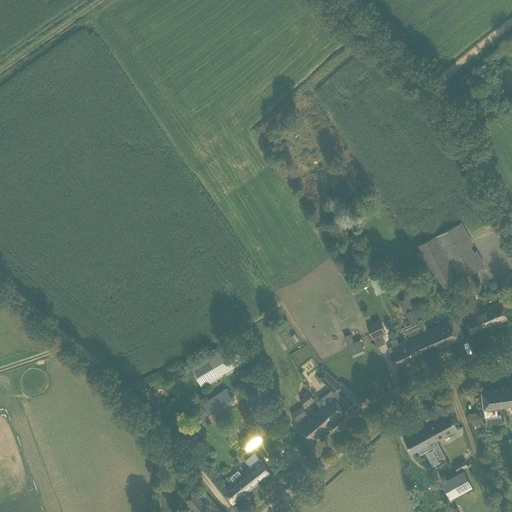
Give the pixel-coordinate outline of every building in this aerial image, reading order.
[(457,279),(475,270),(484,265),(476,250),(473,252),(470,246),(472,244),(461,222),(434,237),(418,246),(440,288),(457,279)] [(376,293),(380,291),(384,289),(377,273),(372,276),(369,278),(376,293)] [(413,306),(415,305),(411,295),(399,300),(411,324),(411,325),(420,321),(419,321),(413,306)] [(500,302),(474,313),(470,304),(460,308),(471,333),(507,318),(500,302)] [(385,332),(379,318),(367,324),(373,337),(385,332)] [(465,336),(454,318),(426,330),(435,349),(465,336)] [(435,349),(426,330),(422,320),(419,321),(420,321),(411,325),(411,324),(402,328),(404,335),(406,339),(414,358),(435,349)] [(399,364),(414,358),(406,339),(398,342),(396,338),(389,341),(391,346),(388,347),(390,351),(393,350),(399,364)] [(359,339),(347,343),(350,356),(363,352),(359,339)] [(234,343),(192,368),(203,386),(245,361),(234,343)] [(329,387),(336,381),(325,371),(319,377),(329,387)] [(511,405),(511,385),(500,388),(481,390),(486,425),(502,423),(501,414),(497,414),(496,408),(511,405)] [(235,402),(225,388),(201,404),(211,418),(235,402)] [(305,406),(313,398),(308,392),(299,399),(305,406)] [(344,411),(349,407),(339,395),(334,399),(332,396),(319,407),(320,409),(321,408),(333,423),(345,412),(344,411)] [(291,414),(295,420),(305,414),(301,407),(291,414)] [(321,408),(320,409),(309,418),(321,432),(333,423),(321,408)] [(471,413),(475,429),(481,427),(477,412),(471,413)] [(450,413),(428,425),(436,440),(458,429),(454,422),(450,413)] [(309,442),(321,432),(309,418),(297,428),(309,442)] [(428,425),(404,438),(408,446),(412,453),(418,450),(420,454),(433,447),(439,459),(445,456),(436,440),(428,425)] [(252,446),(244,436),(239,439),(248,450),(252,446)] [(283,455),(275,445),(269,449),(276,459),(283,455)] [(270,473),(264,465),(255,453),(246,460),(251,467),(241,474),(238,470),(230,476),(234,481),(222,490),(232,503),(270,473)] [(465,460),(454,465),(457,472),(468,466),(468,465),(465,460)] [(464,470),(461,472),(450,477),(442,482),(450,499),(473,487),(464,470)] [(201,511),(207,507),(194,492),(185,500),(195,511),(201,511)]
